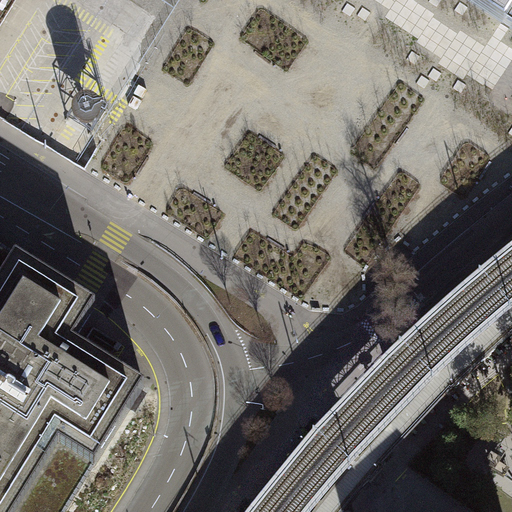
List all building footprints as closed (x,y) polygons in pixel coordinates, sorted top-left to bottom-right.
[(0,0),(0,26),(16,0),(0,0)] [(511,0),(470,0),(511,27),(511,0)] [(84,28),(44,5),(0,75),(0,82),(35,104),(84,28)] [(511,242),(481,268),(511,304),(511,242)] [(0,247),(0,283),(16,257),(0,247)] [(0,511),(66,511),(145,387),(75,343),(95,306),(54,282),(16,257),(0,283),(0,511)] [(511,317),(474,274),(442,301),(488,353),(511,331),(511,317)] [(434,309),(403,336),(452,387),(482,359),(434,309)] [(338,511),(363,483),(306,437),(279,467),(333,511),(338,511)] [(321,511),(274,475),(247,507),(253,511),(321,511)]
